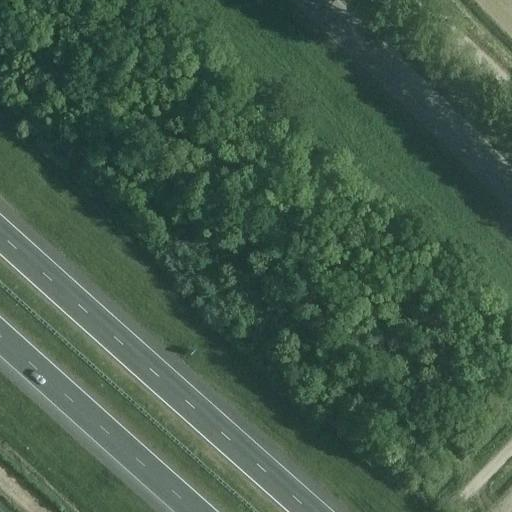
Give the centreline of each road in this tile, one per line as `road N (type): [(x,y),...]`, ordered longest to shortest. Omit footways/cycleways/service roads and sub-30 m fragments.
road 1 (motorway): [(310,511),(0,229)]
road 2 (unclassified): [(511,200),(309,0)]
road 3 (motorway): [(0,337),(194,511)]
road 4 (unclassified): [(511,97),(410,0)]
